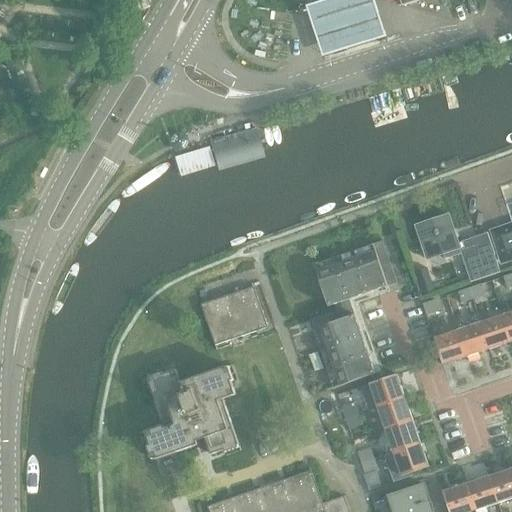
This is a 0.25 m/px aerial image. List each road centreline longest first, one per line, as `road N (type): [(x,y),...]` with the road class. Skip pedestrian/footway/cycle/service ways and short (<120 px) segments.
road 1 (tertiary): [(264,96),(511,22)]
road 2 (secondary): [(141,49),(75,149),(37,238)]
road 3 (secondary): [(57,245),(162,79)]
road 4 (residential): [(358,511),(346,479),(321,454),(201,494)]
road 5 (residential): [(389,309),(401,346),(429,378),(441,410),(511,386)]
road 6 (secondary): [(4,511),(13,348)]
